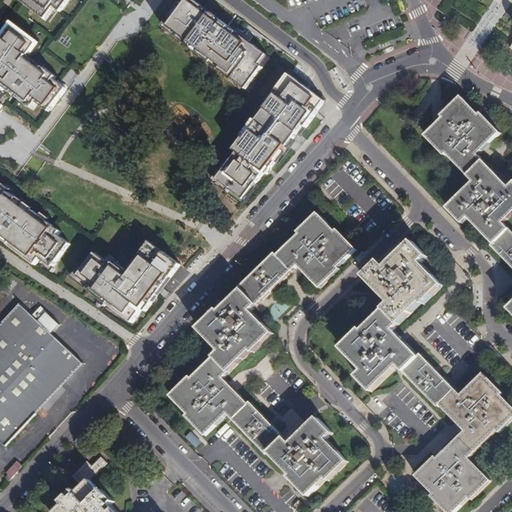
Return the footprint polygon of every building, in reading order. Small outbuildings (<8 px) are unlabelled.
[(22,0),(22,1),(44,19),(53,7),(60,12),(68,0),(22,0)] [(219,70),(246,90),(262,68),(259,66),(267,56),(211,13),(209,16),(201,10),(203,7),(193,0),(182,0),(162,27),(178,39),(180,36),(189,43),(187,45),(211,64),(213,61),(221,67),(219,70)] [(211,13),(203,7),(201,10),(209,16),(211,13)] [(0,90),(1,90),(3,86),(5,84),(13,89),(20,94),(26,99),(24,102),(32,108),(36,102),(49,111),(66,88),(54,79),(56,76),(43,67),(41,69),(26,58),(36,44),(13,26),(0,42),(0,90)] [(178,39),(187,45),(189,43),(180,36),(178,39)] [(270,58),(267,56),(259,66),(262,68),(270,58)] [(211,64),(219,70),(221,67),(213,61),(211,64)] [(325,103),(289,75),(268,101),(270,103),(265,110),(256,121),(257,123),(244,139),(243,138),(234,150),(236,152),(215,180),(242,201),(263,174),(265,176),(270,169),(275,163),(273,162),(285,147),(287,148),(291,142),(297,135),(303,128),(305,129),(325,103)] [(10,92),(13,89),(5,84),(3,86),(10,92)] [(448,154),(470,176),(485,161),(480,155),(502,133),(483,114),(481,115),(464,98),(444,117),(446,119),(428,137),(447,156),(448,154)] [(262,108),(265,110),(270,103),(268,101),(267,100),(262,108)] [(231,149),(234,150),(243,138),(244,139),(257,123),(256,121),(254,120),(231,149)] [(275,163),(270,169),(273,171),(294,144),(291,142),(287,148),(285,147),(273,162),(275,163)] [(455,203),(496,245),(511,230),(505,224),(511,217),(511,186),(511,187),(485,161),(470,176),(475,183),(455,203)] [(0,233),(10,240),(36,260),(39,257),(51,266),(69,243),(56,234),(59,230),(31,209),(29,211),(14,200),(16,198),(0,185),(0,233)] [(29,211),(31,209),(33,207),(17,196),(16,198),(14,200),(29,211)] [(358,250),(339,230),(337,232),(322,217),(319,214),(300,233),(301,235),(280,256),(282,259),(294,271),(300,266),(322,289),(342,270),(340,267),(358,250)] [(511,230),(496,245),(494,246),(511,264),(511,230)] [(34,263),(36,260),(10,240),(7,244),(34,263)] [(141,308),(145,310),(179,264),(148,241),(132,263),(135,266),(129,273),(126,271),(108,258),(106,261),(94,252),(77,275),(89,284),(86,288),(106,303),(109,300),(125,313),(123,316),(131,322),(141,308)] [(392,304),(386,309),(401,325),(423,303),(425,305),(445,286),(424,264),(429,258),(414,242),(388,268),(381,262),(366,277),(392,304)] [(260,306),(294,271),(282,259),(280,256),(278,254),(242,288),(244,290),(246,293),(260,306)] [(135,266),(132,263),(126,271),(129,273),(135,266)] [(200,330),(204,333),(246,293),(244,290),(222,312),(220,310),(200,330)] [(246,293),(204,333),(222,352),(216,358),(231,373),(254,351),(256,353),(275,334),(253,312),(260,306),(246,293)] [(106,303),(123,316),(125,313),(109,300),(106,303)] [(37,320),(46,311),(40,305),(31,314),(19,303),(2,321),(20,338),(0,359),(0,438),(7,445),(36,413),(26,404),(74,353),(51,332),(37,320)] [(358,377),(373,392),(400,366),(406,372),(421,357),(395,331),(401,325),(386,309),(364,331),(362,329),(342,349),(364,371),(358,377)] [(59,323),(46,311),(37,320),(51,332),(59,323)] [(0,359),(20,338),(2,321),(0,322),(0,359)] [(83,361),(74,353),(26,404),(36,413),(83,361)] [(421,357),(406,372),(440,407),(441,406),(457,390),(423,355),(421,357)] [(231,373),(216,358),(193,379),(191,378),(172,397),(190,415),(188,417),(207,436),(230,415),(235,420),(250,405),(225,379),(231,373)] [(457,390),(441,406),(467,432),(461,437),(476,453),(499,431),(501,432),(511,421),(511,405),(502,396),(504,393),(485,374),(463,395),(457,390)] [(250,405),(235,420),(269,455),(271,454),(287,438),(253,403),(250,405)] [(287,438),(271,454),(293,476),(291,478),(310,497),(328,480),(331,481),(350,462),(328,440),(334,433),(319,418),(293,444),(287,438)] [(195,430),(187,436),(196,448),(203,443),(195,430)] [(476,453),(461,437),(439,459),(437,457),(417,476),(435,494),(434,496),(448,511),(456,511),(471,498),(473,500),(492,481),(470,458),(476,453)] [(73,477),(83,488),(91,480),(108,464),(102,458),(93,466),(88,462),(73,477)] [(19,470),(13,465),(4,475),(9,480),(19,470)] [(118,511),(112,506),(115,502),(104,491),(102,492),(91,480),(83,488),(77,493),(78,495),(73,499),(70,496),(63,503),(65,505),(58,511),(118,511)]
